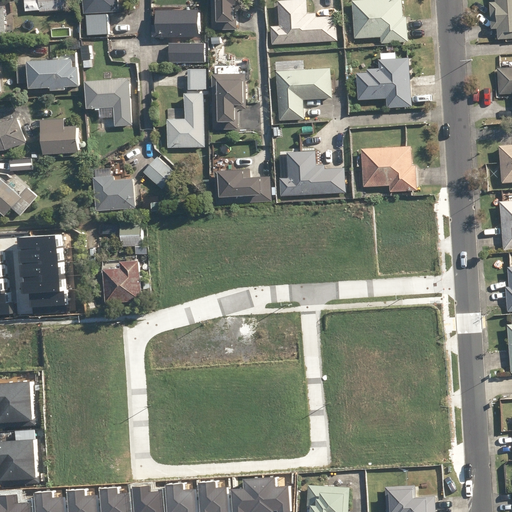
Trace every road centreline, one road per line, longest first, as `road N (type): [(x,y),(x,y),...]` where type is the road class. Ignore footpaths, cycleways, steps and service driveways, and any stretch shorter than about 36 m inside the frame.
road 1 (residential): [(310,294),(257,297),(153,327),(136,340),(135,352),(145,468),(308,462),(320,449),(311,308)]
road 2 (residential): [(469,282),(450,0)]
road 3 (residential): [(480,511),(469,282)]
road 4 (unknown): [(144,0),(148,162)]
road 5 (residential): [(469,282),(310,294)]
